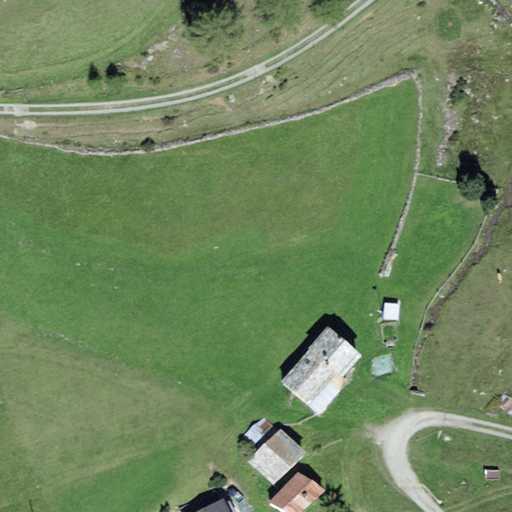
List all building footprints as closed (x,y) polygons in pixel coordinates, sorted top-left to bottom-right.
[(337,372),(343,377),(363,355),(328,325),(309,348),(310,349),(337,372)] [(283,381),(310,404),(337,372),(310,349),(283,381)] [(273,483),(307,452),(282,428),(280,430),(265,417),(245,435),(260,449),(248,461),(273,483)] [(299,472),(270,502),(288,511),(302,511),(327,490),(299,472)] [(181,509),(182,511),(195,511),(220,500),(216,491),(181,509)] [(232,511),(225,498),(220,500),(195,511),(232,511)]
